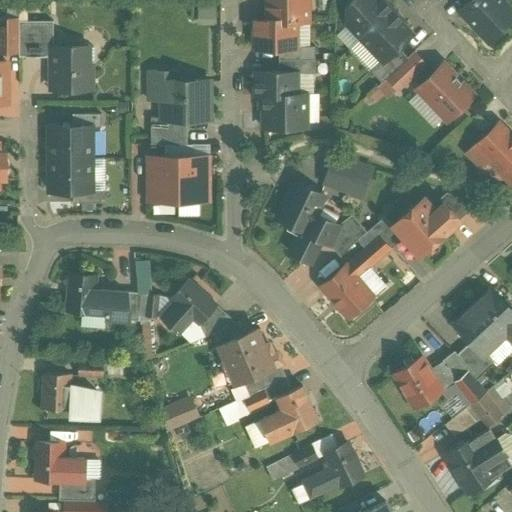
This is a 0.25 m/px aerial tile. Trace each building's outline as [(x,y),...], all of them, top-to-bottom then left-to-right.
[(266,0),(267,19),(267,20),(295,20),(295,21),(307,20),(307,0),(266,0)] [(353,0),(348,6),(347,24),(361,38),(392,9),(383,0),(353,0)] [(511,18),(511,10),(502,0),(470,0),(467,3),(459,11),(488,41),(511,18)] [(200,23),(218,23),(218,5),(200,5),(200,23)] [(392,9),(361,38),(382,61),(383,62),(398,47),(412,34),(401,22),(402,20),(392,9)] [(19,18),(0,18),(0,53),(19,53),(19,21),(19,18)] [(295,20),(267,20),(267,19),(255,19),(255,48),(279,48),(296,48),(296,46),(295,21),(295,20)] [(53,21),(19,21),(19,53),(19,57),(52,57),(52,47),(53,47),(53,21)] [(315,46),(296,46),(296,48),(279,48),(279,60),(315,60),(315,46)] [(53,47),(52,47),(52,57),(52,89),(91,88),(91,63),(94,63),(94,47),(83,47),(53,47)] [(398,47),(383,62),(382,61),(371,71),(382,83),(387,78),(387,77),(408,57),(398,47)] [(408,57),(387,77),(387,78),(400,91),(426,66),(413,52),(408,57)] [(315,60),(279,60),(279,72),(297,72),(297,73),(315,73),(315,60)] [(474,95),(443,63),(417,88),(447,120),(474,95)] [(193,79),(189,74),(182,74),(178,78),(178,81),(166,81),(166,71),(149,71),(149,100),(162,100),(162,118),(162,119),(187,119),(209,119),(209,81),(193,81),(193,79)] [(279,72),(255,72),(255,95),(259,95),(259,94),(297,94),(297,73),(297,72),(279,72)] [(297,94),(259,94),(259,95),(259,108),(263,108),(263,128),(307,128),(307,95),(319,95),(319,94),(297,94)] [(101,114),(72,114),(72,126),(92,126),(92,127),(101,127),(101,114)] [(187,119),(162,119),(162,118),(151,118),(151,144),(187,144),(187,119)] [(510,134),(499,123),(468,153),(481,166),(488,159),(511,184),(511,183),(511,133),(510,134)] [(72,126),(49,127),(49,159),(92,159),(92,127),(92,126),(72,126)] [(372,168),(335,155),(325,183),(362,197),(372,168)] [(208,156),(178,157),(179,201),(208,201),(208,156)] [(178,157),(149,157),(149,201),(179,201),(178,157)] [(92,159),(49,159),(49,191),(73,191),(92,191),(92,190),(92,159)] [(325,196),(295,181),(277,217),(291,224),(288,229),(299,234),(300,235),(302,230),(307,233),(316,214),(325,196)] [(92,190),(92,191),(73,191),(73,203),(101,203),(101,190),(92,190)] [(478,203),(447,192),(439,199),(443,204),(444,203),(459,220),(478,203)] [(435,210),(424,198),(392,225),(403,238),(419,255),(459,220),(444,203),(443,204),(435,210)] [(338,225),(316,214),(307,233),(302,230),(300,235),(299,234),(290,252),(310,263),(322,240),(329,244),(338,225)] [(352,214),(338,225),(329,244),(339,256),(346,250),(357,240),(367,232),(352,214)] [(392,225),(385,216),(372,227),(391,248),(403,238),(392,225)] [(367,232),(357,240),(364,249),(346,264),(359,279),(366,273),(365,272),(391,248),(372,227),(367,232)] [(391,279),(385,273),(397,261),(389,253),(375,266),(395,287),(409,274),(403,267),(391,279)] [(346,264),(320,286),(348,318),(350,316),(353,320),(375,301),(371,298),(373,296),(359,279),(346,264)] [(95,276),(71,274),(68,310),(106,312),(106,315),(108,315),(108,318),(122,319),(124,291),(94,290),(95,276)] [(215,304),(188,280),(172,298),(176,302),(163,317),(179,333),(193,318),(198,323),(215,304)] [(511,310),(492,289),(455,323),(463,332),(461,334),(469,343),(472,341),(484,354),(485,353),(506,333),(511,339),(511,310)] [(138,292),(124,291),(122,319),(139,321),(139,315),(141,293),(138,293),(138,292)] [(160,295),(146,294),(144,315),(159,317),(160,295)] [(232,319),(215,304),(198,323),(206,330),(232,319)] [(239,321),(213,332),(219,345),(245,334),(239,321)] [(245,334),(219,345),(226,361),(233,358),(242,379),(242,380),(256,374),(273,367),(273,366),(280,363),(280,364),(282,363),(277,353),(269,356),(265,347),(266,347),(266,346),(264,346),(257,329),(245,334)] [(484,354),(472,341),(469,343),(457,354),(469,370),(476,380),(494,363),(485,353),(484,354)] [(457,354),(455,351),(442,360),(443,361),(454,381),(469,370),(457,354)] [(430,369),(422,355),(393,373),(415,408),(444,390),(443,390),(454,383),(455,382),(454,381),(443,361),(430,369)] [(103,363),(79,361),(78,376),(102,377),(103,363)] [(273,367),(256,374),(259,379),(263,388),(286,378),(280,364),(280,363),(273,366),(273,367)] [(469,370),(454,381),(455,382),(454,383),(470,404),(486,392),(476,380),(469,370)] [(70,374),(45,372),(43,408),(68,409),(68,407),(70,407),(70,416),(99,417),(100,395),(95,394),(95,390),(69,385),(70,374)] [(286,378),(263,388),(263,390),(264,390),(269,401),(276,397),(292,390),(286,378)] [(259,379),(245,385),(244,385),(232,390),(237,400),(249,394),(249,395),(263,388),(259,379)] [(318,420),(302,385),(292,390),(276,397),(282,409),(292,431),(293,432),(318,420)] [(263,390),(230,405),(236,418),(270,403),(269,401),(264,390),(263,390)] [(486,392),(470,404),(481,419),(487,426),(503,414),(486,392)] [(185,402),(163,411),(170,428),(192,419),(185,402)] [(470,404),(445,424),(454,436),(481,419),(470,404)] [(236,418),(230,405),(222,409),(228,422),(236,418)] [(282,409),(260,419),(269,442),(292,431),(282,409)] [(489,428),(445,456),(467,492),(483,482),(486,487),(498,479),(495,474),(511,464),(489,428)] [(331,434),(311,444),(312,446),(318,458),(318,459),(326,455),(325,453),(338,447),(331,434)] [(63,443),(38,442),(37,479),(59,479),(84,480),(84,479),(84,459),(62,458),(63,443)] [(338,447),(325,453),(326,455),(330,464),(340,485),(340,486),(363,475),(347,443),(338,447)] [(312,446),(292,455),(298,468),(318,458),(312,446)] [(292,455),(267,468),(273,480),(298,468),(292,455)] [(330,464),(323,468),(324,470),(302,480),(310,499),(340,485),(330,464)] [(84,480),(59,479),(59,500),(64,501),(65,500),(95,501),(96,479),(84,479),(84,480)] [(86,511),(86,503),(64,502),(63,511),(86,511)] [(106,511),(106,503),(86,503),(86,511),(106,511)] [(390,511),(386,503),(366,511),(390,511)]
